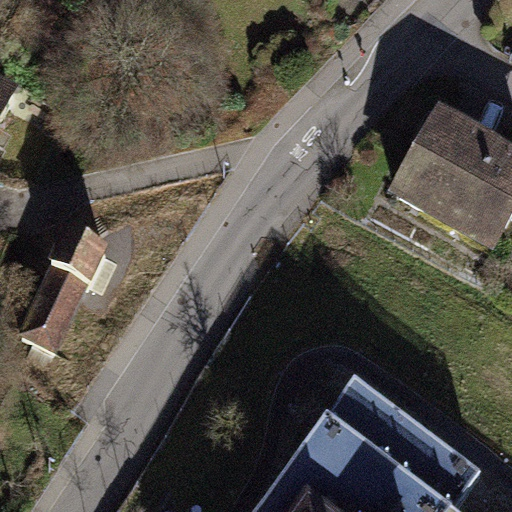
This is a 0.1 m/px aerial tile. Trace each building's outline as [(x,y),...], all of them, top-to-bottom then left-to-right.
[(42,59),(66,11),(42,0),(26,0),(6,41),(42,59)] [(0,139),(21,102),(0,89),(0,139)] [(511,257),(511,173),(441,130),(392,210),(501,276),(511,257)] [(109,266),(69,246),(18,347),(57,367),(109,266)] [(472,511),(488,491),(366,397),(278,511),(472,511)]
